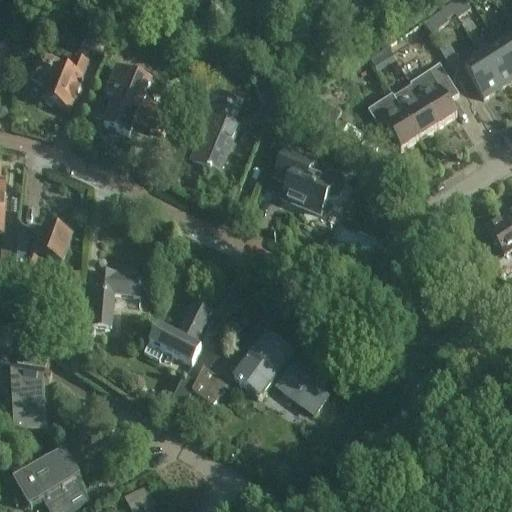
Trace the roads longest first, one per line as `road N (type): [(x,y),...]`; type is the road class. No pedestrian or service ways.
road 1 (residential): [(161,436),(294,511),(322,503),(408,398),(408,348),(377,302)]
road 2 (residential): [(377,302),(233,243),(86,167),(0,141)]
road 3 (residential): [(377,302),(417,219),(511,161)]
